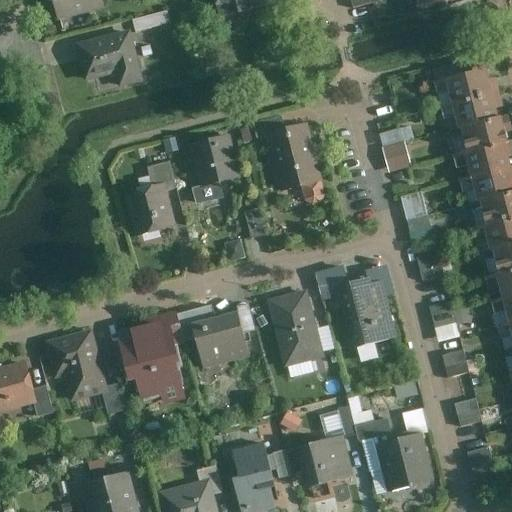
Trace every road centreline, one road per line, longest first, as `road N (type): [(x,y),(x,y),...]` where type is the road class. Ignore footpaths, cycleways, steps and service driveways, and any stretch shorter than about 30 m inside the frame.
road 1 (residential): [(0,340),(396,241)]
road 2 (residential): [(466,511),(396,241)]
road 3 (residential): [(396,241),(364,117)]
